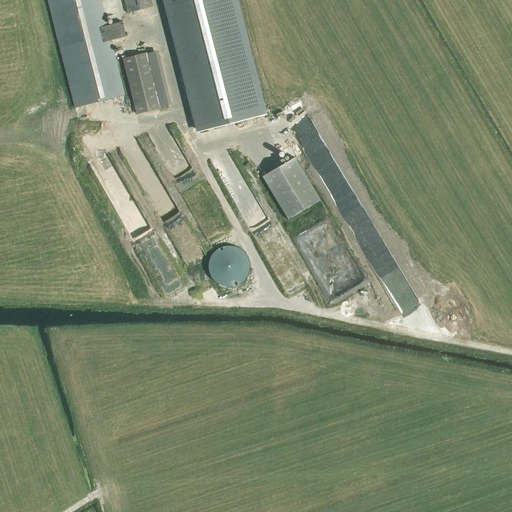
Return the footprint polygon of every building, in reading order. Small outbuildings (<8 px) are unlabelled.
[(47,0),(74,108),(123,96),(109,41),(125,37),(122,22),(105,26),(98,0),(124,0),(128,13),(152,7),(149,0),(47,0)] [(163,0),(198,132),(265,115),(235,0),(163,0)] [(136,114),(160,108),(146,54),(123,59),(136,114)] [(289,161),(294,158),(288,148),(283,151),(289,161)] [(289,161),(262,177),(288,220),(320,201),(294,157),(294,158),(289,161)] [(215,247),(214,283),(245,284),(247,249),(215,247)]
